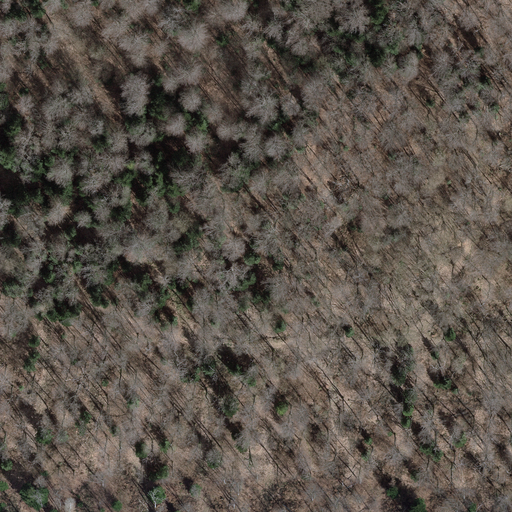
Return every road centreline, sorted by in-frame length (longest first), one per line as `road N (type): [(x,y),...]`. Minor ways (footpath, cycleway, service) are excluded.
road 1 (track): [(408,337),(189,354),(0,262)]
road 2 (track): [(511,181),(408,337)]
